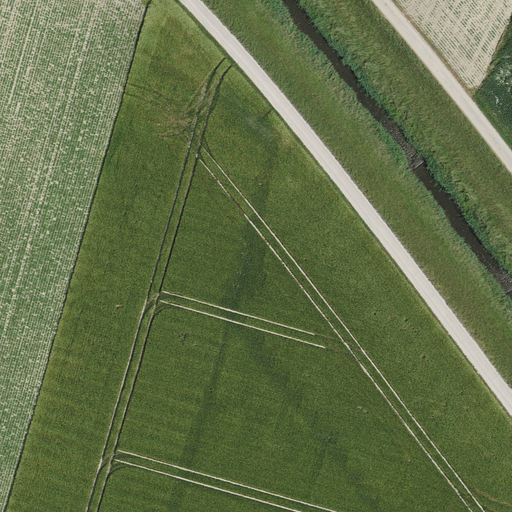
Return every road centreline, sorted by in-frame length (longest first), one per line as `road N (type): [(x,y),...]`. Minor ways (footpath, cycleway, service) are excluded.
road 1 (track): [(186,0),(266,85),(511,404)]
road 2 (track): [(511,166),(378,0)]
